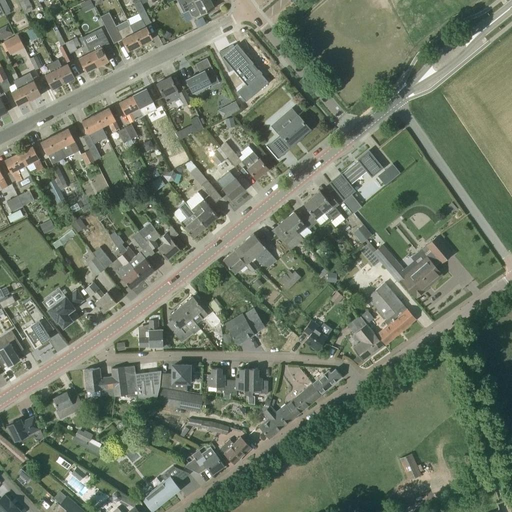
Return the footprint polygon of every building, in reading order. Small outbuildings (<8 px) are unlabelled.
[(5,0),(0,0),(0,5),(4,13),(6,12),(11,10),(5,0)] [(28,0),(18,0),(26,14),(33,10),(32,9),(33,8),(28,0)] [(94,7),(91,0),(86,0),(81,3),(85,11),(94,7)] [(139,14),(145,11),(140,1),(139,0),(132,0),(133,3),(134,4),(139,14)] [(176,0),(179,5),(183,13),(189,10),(191,16),(196,17),(215,8),(210,0),(176,0)] [(116,26),(117,26),(109,12),(100,17),(108,31),(116,26)] [(146,25),(144,26),(141,19),(137,21),(130,25),(140,45),(152,39),(147,26),(146,27),(146,25)] [(128,51),(140,45),(130,25),(124,28),(121,24),(117,26),(116,26),(118,31),(123,38),(122,39),(128,51)] [(0,28),(0,39),(13,34),(7,25),(0,28)] [(58,30),(54,31),(54,32),(61,46),(65,44),(65,43),(58,29),(58,30)] [(172,34),(166,30),(162,36),(168,40),(172,34)] [(17,51),(24,48),(18,34),(3,41),(8,51),(10,55),(17,51)] [(109,61),(107,58),(115,54),(105,36),(87,45),(82,36),(82,37),(87,46),(97,67),(109,61)] [(69,52),(70,53),(77,50),(76,47),(80,45),(76,37),(65,43),(65,44),(69,52)] [(233,78),(241,90),(267,70),(244,41),(222,53),(229,66),(241,60),(247,69),(233,78)] [(73,59),(70,53),(69,52),(65,44),(61,46),(59,47),(67,62),(73,59)] [(85,55),(79,58),(86,72),(97,67),(87,46),(82,48),(85,55)] [(41,67),(42,67),(36,55),(30,58),(31,60),(35,67),(36,70),(41,67)] [(219,82),(218,80),(207,58),(195,64),(200,73),(187,79),(193,92),(210,83),(211,86),(219,82)] [(58,60),(53,62),(57,70),(64,83),(75,78),(68,64),(62,67),(58,60)] [(64,83),(57,70),(53,62),(48,65),(51,72),(45,75),(52,89),(64,83)] [(19,79),(30,100),(41,95),(34,81),(28,84),(24,76),(19,79)] [(170,76),(162,80),(157,83),(168,104),(181,97),(185,105),(190,103),(184,90),(179,93),(170,76)] [(18,106),(30,100),(19,79),(14,82),(15,84),(9,87),(11,92),(18,106)] [(151,112),(156,109),(146,89),(133,95),(139,108),(147,104),(151,112)] [(143,116),(139,108),(133,95),(120,102),(130,123),(143,116)] [(240,110),(238,107),(235,101),(228,104),(233,114),(240,110)] [(113,131),(119,128),(109,108),(96,114),(102,127),(109,123),(113,131)] [(82,121),(88,134),(93,144),(107,137),(102,127),(96,114),(82,121)] [(278,159),(279,158),(277,156),(285,149),(286,149),(298,139),(299,139),(298,140),(298,141),(312,129),(311,129),(310,130),(309,129),(310,129),(298,115),(292,120),(286,114),(275,124),(281,130),(279,131),(279,132),(282,135),(268,147),(267,145),(266,146),(278,159)] [(203,128),(197,117),(197,116),(191,119),(194,124),(175,133),(179,140),(203,128)] [(227,128),(235,127),(233,117),(225,119),(227,128)] [(126,127),(132,139),(138,136),(132,124),(126,127)] [(132,139),(126,127),(118,131),(124,143),(126,142),(129,146),(134,144),(132,139)] [(66,157),(74,154),(79,151),(68,128),(54,135),(66,157)] [(41,142),(52,164),(66,157),(54,135),(41,142)] [(227,157),(231,162),(238,156),(226,142),(219,147),(227,157)] [(38,171),(43,169),(32,146),(19,153),(28,172),(36,168),(38,171)] [(97,149),(96,146),(90,149),(95,160),(101,157),(97,149)] [(218,165),(227,157),(219,147),(210,156),(218,165)] [(86,165),(95,160),(90,149),(81,154),(86,165)] [(242,161),(256,179),(268,169),(259,158),(259,159),(253,151),(242,161)] [(30,176),(28,172),(19,153),(5,160),(16,182),(22,179),(30,176)] [(370,153),(331,184),(343,199),(343,200),(350,195),(354,191),(350,185),(367,171),(373,178),(384,169),(370,153)] [(209,194),(215,189),(212,185),(206,179),(191,160),(184,164),(190,172),(201,185),(202,185),(209,194)] [(50,170),(58,186),(60,190),(68,186),(66,182),(58,166),(55,167),(50,170)] [(160,176),(157,168),(149,172),(153,180),(160,176)] [(168,181),(173,181),(174,181),(176,174),(175,173),(173,170),(163,175),(168,181)] [(229,171),(223,176),(218,170),(206,179),(212,185),(218,181),(223,187),(222,187),(232,199),(244,189),(235,177),(235,178),(229,171)] [(392,179),(385,170),(378,176),(385,185),(392,179)] [(165,184),(160,177),(145,187),(150,195),(165,184)] [(64,197),(60,190),(58,186),(51,189),(56,201),(57,203),(65,199),(64,197)] [(18,196),(23,205),(34,200),(29,190),(18,196)] [(341,213),(335,206),(338,203),(329,192),(325,196),(320,190),(311,197),(325,214),(326,214),(331,221),(341,213)] [(206,203),(203,199),(198,192),(185,202),(206,226),(218,216),(207,202),(206,203)] [(350,195),(343,200),(351,209),(352,209),(357,204),(350,195)] [(12,211),(23,205),(18,196),(7,201),(12,211)] [(319,220),(325,214),(311,197),(304,204),(309,211),(305,215),(313,225),(319,220)] [(178,206),(179,208),(173,213),(181,222),(180,222),(193,237),(206,226),(185,202),(184,201),(178,206)] [(24,216),(20,209),(7,216),(11,222),(24,216)] [(313,225),(305,215),(301,218),(294,211),(286,218),(303,239),(304,239),(312,233),(309,229),(313,225)] [(71,221),(70,222),(78,233),(78,232),(86,226),(79,217),(71,221)] [(291,249),(303,239),(286,218),(278,224),(284,232),(278,237),(291,249)] [(52,221),(46,223),(49,231),(55,228),(52,221)] [(362,243),(367,238),(371,235),(364,225),(354,233),(362,243)] [(179,248),(172,239),(178,234),(172,227),(161,237),(165,242),(158,248),(167,259),(179,248)] [(148,245),(153,250),(158,245),(155,240),(161,236),(155,229),(144,238),(149,244),(148,245)] [(52,243),(56,249),(73,237),(72,237),(75,234),(71,230),(69,232),(68,231),(52,243)] [(148,245),(149,244),(144,238),(139,231),(138,232),(132,237),(143,249),(148,245)] [(277,261),(271,254),(254,233),(239,246),(250,259),(254,255),(260,262),(266,270),(277,261)] [(431,252),(440,261),(441,263),(452,253),(438,236),(426,246),(431,252)] [(117,247),(122,254),(127,250),(126,248),(122,244),(121,243),(118,246),(117,247)] [(360,250),(373,266),(380,260),(379,260),(366,245),(360,250)] [(250,259),(239,246),(234,250),(223,259),(234,272),(245,263),(251,271),(256,267),(250,259)] [(323,246),(315,253),(321,259),(328,253),(323,246)] [(100,247),(93,252),(105,269),(112,263),(100,247)] [(105,269),(93,252),(91,250),(89,252),(91,255),(87,258),(87,259),(85,260),(97,275),(105,269)] [(133,257),(127,250),(122,254),(128,261),(129,261),(143,279),(155,269),(147,260),(140,252),(136,255),(133,257)] [(407,269),(409,271),(407,273),(389,252),(379,260),(380,260),(398,282),(401,279),(417,297),(424,290),(422,288),(438,274),(432,268),(440,261),(431,252),(418,263),(416,261),(407,269)] [(117,271),(131,289),(143,279),(129,261),(128,261),(122,254),(117,258),(124,265),(117,271)] [(317,275),(321,278),(329,271),(326,267),(317,275)] [(280,280),(289,289),(301,277),(295,271),(292,273),(289,270),(280,280)] [(332,278),(336,278),(337,273),(328,272),(327,282),(331,282),(332,278)] [(104,295),(99,289),(93,282),(85,289),(90,296),(94,293),(99,299),(95,302),(103,312),(116,302),(108,292),(104,295)] [(392,322),(400,332),(416,319),(385,283),(376,291),(368,297),(386,319),(388,317),(392,322)] [(74,307),(84,300),(76,289),(66,297),(66,296),(48,309),(57,321),(58,320),(63,327),(72,320),(67,313),(74,308),(74,307)] [(336,292),(334,295),(340,301),(342,298),(343,297),(337,291),(336,292)] [(199,313),(204,319),(209,314),(193,296),(181,306),(191,319),(199,313)] [(45,334),(55,328),(32,299),(24,304),(36,323),(24,331),(36,348),(48,339),(45,334)] [(216,313),(222,309),(214,299),(208,303),(216,313)] [(7,300),(0,303),(2,309),(9,305),(7,300)] [(196,324),(191,319),(181,306),(170,315),(179,325),(173,331),(181,341),(192,332),(190,329),(196,324)] [(359,316),(366,324),(374,318),(367,309),(359,316)] [(226,323),(230,331),(237,343),(264,326),(255,311),(244,317),(242,313),(226,323)] [(215,327),(220,322),(220,320),(213,313),(207,318),(215,327)] [(384,345),(366,324),(359,316),(348,325),(361,341),(352,347),(363,361),(384,345)] [(159,328),(158,319),(149,319),(149,329),(148,329),(149,336),(139,337),(139,347),(163,346),(162,328),(159,328)] [(321,326),(312,320),(304,330),(310,335),(305,341),(317,350),(327,335),(332,329),(323,323),(321,326)] [(400,332),(392,322),(387,326),(378,334),(385,344),(400,332)] [(231,343),(230,333),(223,334),(224,344),(231,343)] [(0,347),(0,351),(9,366),(19,359),(16,354),(23,350),(16,338),(0,347)] [(111,368),(112,376),(115,396),(138,395),(138,398),(156,400),(160,384),(160,380),(161,373),(161,370),(135,373),(134,365),(111,368)] [(172,373),(161,373),(160,380),(160,384),(187,389),(187,374),(190,374),(190,365),(178,365),(173,365),(173,367),(172,367),(172,373)] [(103,395),(115,396),(112,376),(101,378),(100,368),(84,369),(87,391),(100,389),(100,394),(103,395)] [(230,393),(230,380),(224,380),(225,375),(221,375),(221,368),(212,368),(212,374),(209,374),(208,387),(216,387),(216,390),(224,390),(224,398),(230,399),(230,393)] [(249,403),(250,369),(240,369),(240,378),(236,377),(236,380),(230,380),(230,393),(237,393),(237,390),(245,390),(245,395),(246,395),(245,403),(249,403)] [(252,393),(268,393),(268,381),(261,380),(261,378),(258,378),(258,369),(250,369),(249,403),(255,404),(255,396),(253,396),(252,396),(252,393)] [(321,394),(342,377),(335,369),(331,372),(329,370),(313,383),(321,394)] [(321,394),(313,383),(312,383),(286,404),(295,416),(321,395),(321,394)] [(203,396),(161,388),(158,405),(200,413),(203,396)] [(84,407),(82,404),(78,395),(71,398),(67,391),(53,398),(60,410),(56,412),(60,419),(84,407)] [(276,411),(271,405),(268,408),(263,411),(270,420),(260,427),(269,438),(295,416),(286,404),(276,411)] [(15,440),(39,430),(42,429),(35,416),(22,423),(20,420),(14,423),(13,421),(9,423),(10,425),(8,426),(15,440)] [(189,418),(188,425),(208,428),(207,429),(227,435),(229,427),(210,421),(189,418)] [(146,430),(151,424),(145,420),(141,426),(146,430)] [(93,434),(85,430),(83,433),(78,430),(74,437),(88,444),(93,434)] [(235,463),(251,447),(240,436),(224,452),(235,463)] [(88,444),(74,437),(72,440),(76,442),(86,447),(88,444)] [(199,473),(208,467),(212,473),(224,465),(211,446),(201,453),(184,466),(199,473)] [(409,480),(421,475),(412,453),(400,459),(409,480)] [(59,457),(57,461),(67,469),(70,465),(59,457)] [(86,474),(85,473),(87,471),(78,465),(77,467),(71,473),(80,481),(86,474)] [(144,499),(152,509),(179,488),(176,484),(190,473),(174,466),(161,476),(166,482),(144,499)] [(18,473),(23,477),(27,473),(22,469),(18,473)] [(121,497),(120,500),(133,506),(134,507),(135,506),(136,501),(120,492),(119,494),(120,494),(121,497)] [(20,511),(21,511),(6,496),(5,495),(0,499),(0,511),(20,511)] [(68,496),(60,505),(67,511),(84,511),(86,511),(68,496)]
